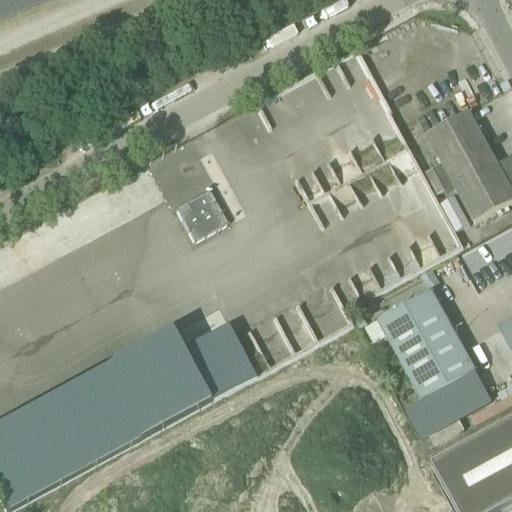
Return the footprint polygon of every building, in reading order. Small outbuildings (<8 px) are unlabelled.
[(0,0),(0,21),(51,0),(0,0)] [(511,206),(511,161),(510,161),(497,168),(468,115),(426,139),(474,227),(511,206)] [(208,196),(175,214),(194,248),(226,230),(208,196)] [(422,405),(447,391),(475,375),(431,296),(377,325),(422,405)] [(511,326),(499,333),(511,356),(511,326)] [(230,331),(185,355),(213,404),(256,380),(230,331)] [(511,426),(432,471),(454,511),(510,511),(511,511),(511,426)]
